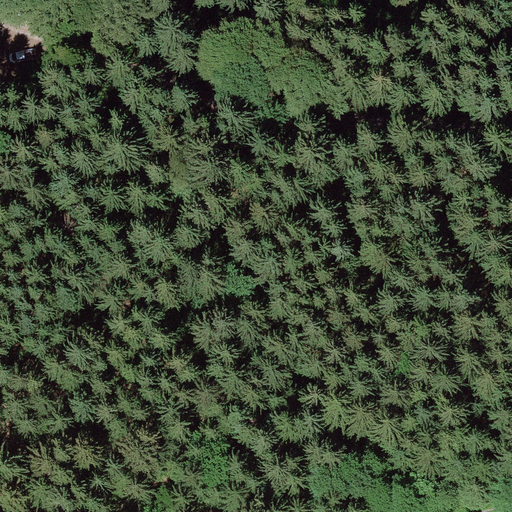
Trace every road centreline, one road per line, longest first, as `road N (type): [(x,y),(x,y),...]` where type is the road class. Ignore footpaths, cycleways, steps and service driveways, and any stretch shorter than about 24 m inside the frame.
road 1 (track): [(511,130),(212,92),(0,14)]
road 2 (track): [(369,511),(0,200)]
